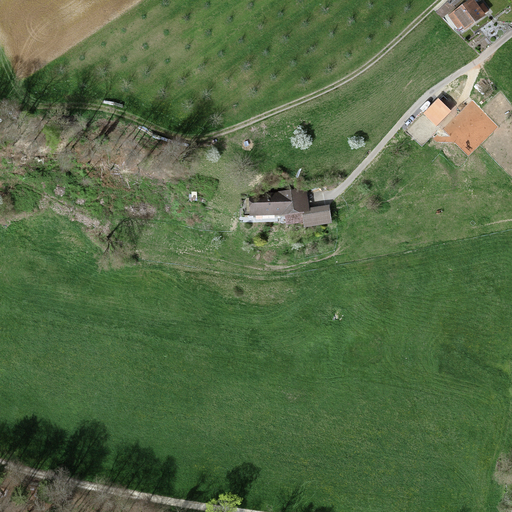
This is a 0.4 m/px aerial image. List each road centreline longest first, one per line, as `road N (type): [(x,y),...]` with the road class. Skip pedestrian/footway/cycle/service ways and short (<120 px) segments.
road 1 (track): [(38,105),(115,111),(179,138),(212,135),(354,76),(442,0)]
road 2 (track): [(235,511),(0,454)]
